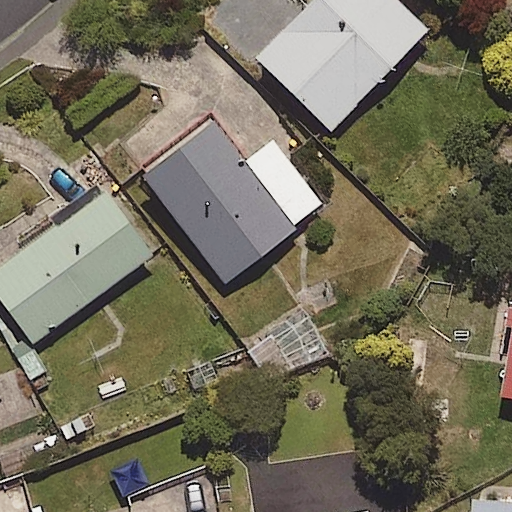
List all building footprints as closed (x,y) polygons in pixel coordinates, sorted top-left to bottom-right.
[(390,0),(298,0),(246,56),(326,132),(423,31),(390,0)] [(204,119),(131,175),(218,288),(293,230),(288,223),(314,203),(263,139),(236,160),(204,119)] [(91,187),(0,256),(0,313),(23,344),(142,254),(91,187)] [(511,277),(509,277),(506,307),(498,308),(496,327),(505,328),(496,397),(511,399),(511,277)] [(449,511),(511,511),(511,503),(450,501),(449,511)]
